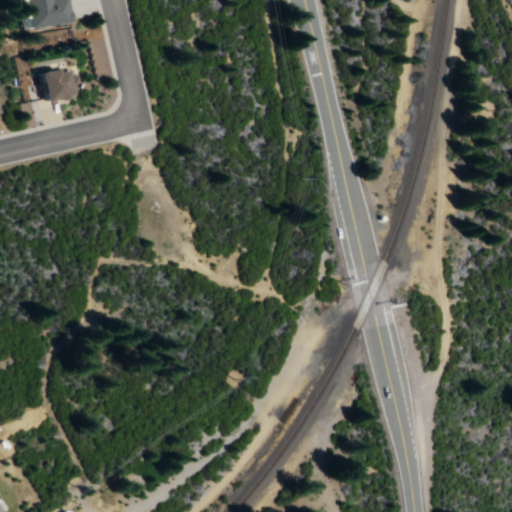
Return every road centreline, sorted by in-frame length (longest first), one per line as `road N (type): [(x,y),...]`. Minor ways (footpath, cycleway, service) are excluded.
road 1 (tertiary): [(409,511),(297,0)]
road 2 (residential): [(345,206),(287,370),(239,438),(144,511)]
road 3 (residential): [(118,0),(137,105),(124,123),(85,134)]
